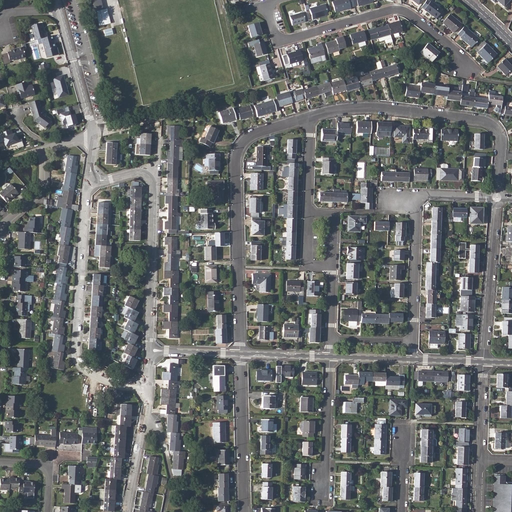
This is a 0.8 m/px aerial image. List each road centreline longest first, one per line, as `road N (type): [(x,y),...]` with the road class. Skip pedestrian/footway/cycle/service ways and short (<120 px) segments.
road 1 (residential): [(240,353),(241,146),(311,117)]
road 2 (residential): [(276,0),(269,10),(277,37),(402,10),(470,71)]
road 3 (residential): [(147,386),(95,373),(74,349),(92,179)]
road 4 (residential): [(311,117),(360,107),(489,124),(501,149),(497,197)]
road 5 (residential): [(150,350),(154,182),(140,170),(92,179)]
road 6 (residential): [(497,197),(483,362)]
road 7 (residential): [(411,359),(417,200)]
road 8 (residential): [(243,511),(240,353)]
road 9 (residential): [(93,135),(44,150),(39,193),(0,226)]
road 10 (residential): [(329,356),(321,490)]
road 11 (residential): [(59,12),(93,135)]
road 12 (residential): [(126,511),(147,386)]
